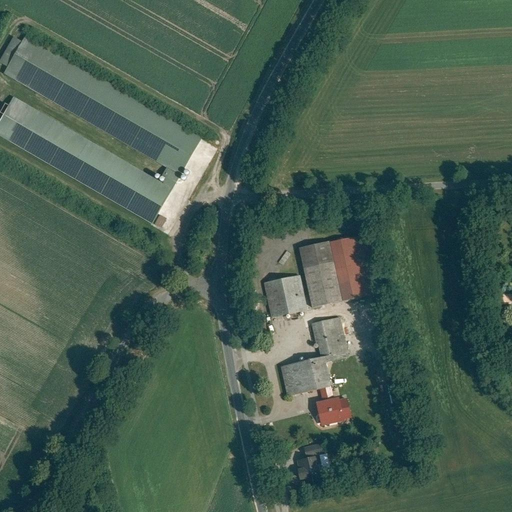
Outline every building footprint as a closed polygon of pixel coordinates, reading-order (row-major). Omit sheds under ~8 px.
[(0,134),(154,224),(174,189),(17,98),(0,127),(0,134)] [(298,248),(310,303),(356,293),(344,238),(298,248)] [(303,302),(296,275),(262,284),(269,311),(303,302)] [(511,288),(491,291),(492,304),(511,301),(511,288)] [(352,356),(344,321),(310,329),(317,359),(282,368),(288,395),(318,388),(321,403),(312,405),(317,424),(351,416),(346,396),(336,398),(327,362),(352,356)] [(266,336),(260,340),(262,348),(268,343),(266,336)] [(317,447),(300,449),(302,467),(294,468),(296,479),(300,479),(301,486),(323,483),(317,447)] [(321,464),(322,480),(330,480),(329,463),(321,464)]
